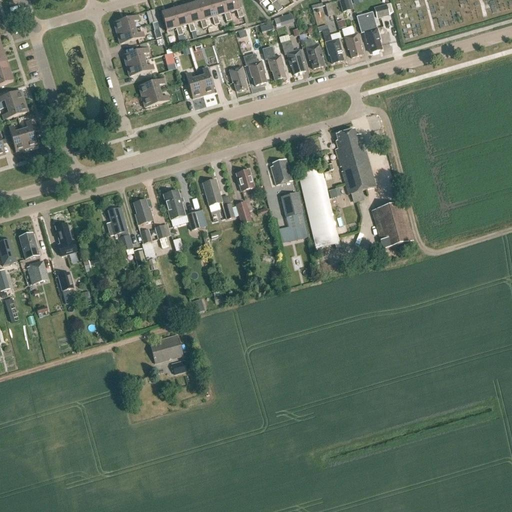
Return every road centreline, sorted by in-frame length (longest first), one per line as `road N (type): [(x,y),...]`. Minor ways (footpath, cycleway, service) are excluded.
road 1 (residential): [(349,79),(356,102),(350,115),(0,221)]
road 2 (tertiary): [(76,178),(187,147),(214,119),(349,79)]
road 3 (track): [(356,108),(384,118),(427,253),(511,230)]
road 4 (track): [(0,380),(178,328)]
road 5 (tertiary): [(349,79),(511,32)]
road 6 (residential): [(76,178),(33,30)]
road 7 (residential): [(128,130),(94,12)]
